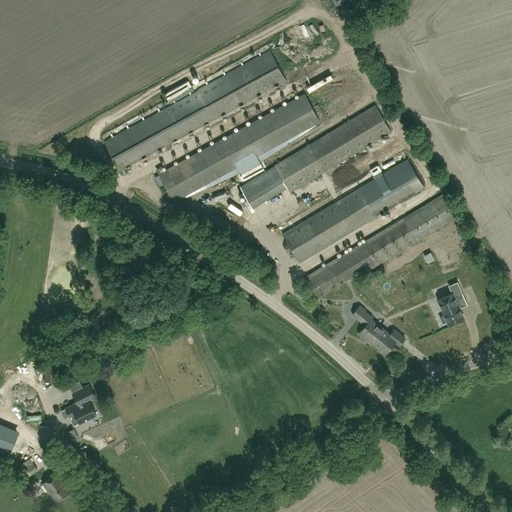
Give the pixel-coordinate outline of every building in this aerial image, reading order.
[(215,119),(286,79),(270,50),(105,141),(120,170),(165,145),(168,150),(173,148),(170,143),(214,118),(215,119)] [(174,201),(319,121),(304,94),(164,170),(161,166),(156,169),(174,201)] [(290,192),(391,131),(376,106),(240,187),(252,207),(287,186),(290,192)] [(248,111),(251,119),(262,114),(259,107),(248,111)] [(244,113),(236,118),(240,125),(248,121),(244,113)] [(227,130),(237,125),(234,119),(224,124),(227,130)] [(188,144),(190,150),(202,146),(200,139),(188,144)] [(177,150),(180,156),(188,152),(184,146),(177,150)] [(425,186),(408,159),(283,234),(299,261),(425,186)] [(136,171),(133,175),(144,183),(147,180),(136,171)] [(374,263),(376,266),(457,217),(443,194),(303,278),(316,298),(374,263)] [(274,272),(277,267),(270,263),(267,269),(274,272)] [(438,299),(449,325),(464,318),(455,297),(463,294),(457,282),(449,285),(452,293),(438,299)] [(400,345),(406,338),(394,329),(391,333),(372,318),(373,317),(365,311),(366,310),(360,305),(353,314),(366,324),(359,333),(366,339),(367,338),(379,347),(378,349),(385,354),(395,341),(400,345)] [(51,319),(39,319),(37,358),(57,359),(58,350),(50,349),(51,319)] [(403,349),(389,353),(394,371),(408,367),(403,349)] [(57,382),(58,361),(47,360),(46,381),(57,382)] [(80,422),(97,413),(89,400),(96,397),(89,384),(83,388),(81,385),(72,390),(73,393),(72,393),(77,402),(61,411),(66,419),(76,413),(80,422)] [(0,427),(0,453),(8,457),(18,435),(0,427)] [(57,501),(71,491),(63,480),(64,479),(59,472),(43,483),(49,490),(50,489),(57,501)]
